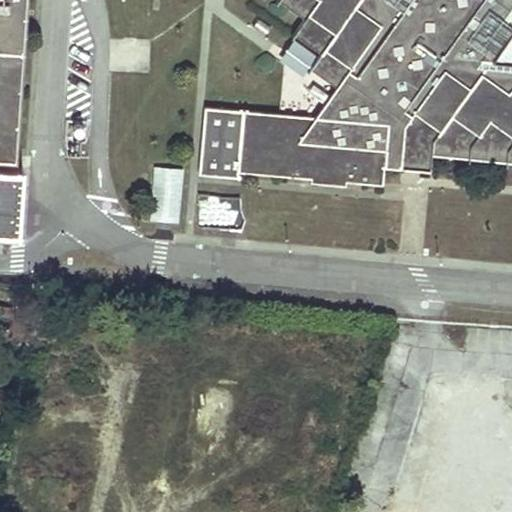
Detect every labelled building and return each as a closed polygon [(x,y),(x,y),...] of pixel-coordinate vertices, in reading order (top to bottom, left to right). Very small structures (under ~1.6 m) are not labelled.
[(0,0),(0,231),(18,233),(22,168),(0,166),(0,155),(14,156),(25,0),(0,0)] [(278,113),(205,107),(200,171),(238,176),(238,171),(380,182),(381,160),(428,165),(429,149),(511,156),(511,0),(282,0),(306,18),(294,33),(323,50),(312,65),(339,84),(316,117),(278,113)] [(177,310),(173,322),(186,325),(189,314),(177,310)] [(199,381),(188,436),(227,443),(228,437),(230,427),(275,436),(283,397),(199,381)] [(511,511),(511,418),(506,417),(505,419),(485,414),(485,412),(478,410),(477,412),(459,408),(435,511),(392,511),(385,511),(511,511)] [(33,424),(21,465),(39,471),(43,461),(49,463),(48,466),(79,475),(89,440),(33,424)] [(230,427),(228,437),(273,446),(275,436),(230,427)] [(43,461),(39,471),(77,482),(79,475),(48,466),(49,463),(43,461)]
